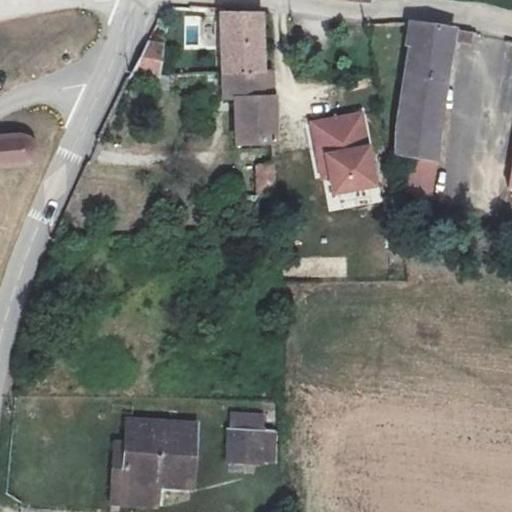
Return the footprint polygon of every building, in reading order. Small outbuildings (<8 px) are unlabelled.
[(248,15),(210,12),(210,74),(251,77),(248,15)] [(468,45),(401,35),(393,118),(391,156),(432,161),(436,98),(444,50),(466,55),(468,45)] [(184,47),(151,44),(136,70),(183,72),(184,47)] [(223,150),(271,150),(268,78),(251,77),(210,74),(210,103),(224,105),(223,150)] [(359,170),(350,123),(301,132),(309,170),(359,170)] [(14,132),(0,133),(0,164),(16,162),(28,153),(25,137),(14,132)] [(407,160),(404,195),(433,197),(436,163),(407,160)] [(363,194),(359,170),(309,170),(310,178),(317,176),(319,185),(322,202),(363,194)] [(273,171),(253,173),(255,203),(274,205),(273,171)] [(319,185),(317,176),(310,178),(312,187),(319,185)] [(191,427),(123,421),(120,487),(187,489),(191,427)] [(257,431),(225,430),(221,465),(256,467),(257,431)]
